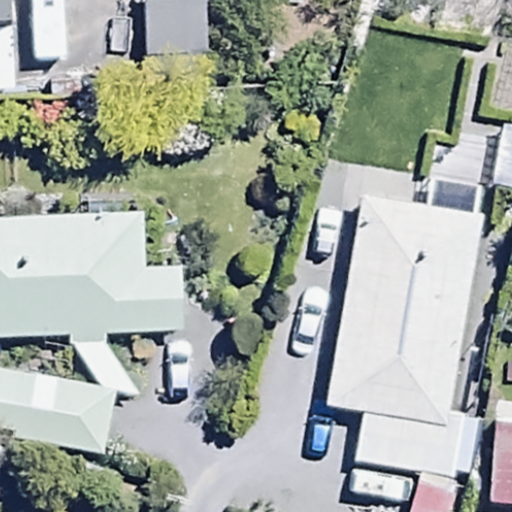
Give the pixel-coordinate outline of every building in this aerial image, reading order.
[(0,0),(0,90),(13,90),(11,26),(1,26),(0,0)] [(177,0),(178,0),(139,0),(139,45),(204,45),(204,25),(218,25),(218,0),(177,0)] [(420,202),(356,191),(318,405),(359,412),(350,461),(418,473),(465,482),(474,431),(457,428),(460,412),(444,410),(478,216),(471,214),(476,185),(424,176),(420,202)] [(137,210),(0,213),(0,336),(177,329),(175,261),(138,262),(137,210)] [(511,506),(511,344),(500,344),(498,407),(511,407),(511,420),(487,420),(485,506),(511,506)] [(110,392),(0,370),(0,440),(96,459),(110,392)] [(449,511),(458,488),(418,473),(403,511),(449,511)]
